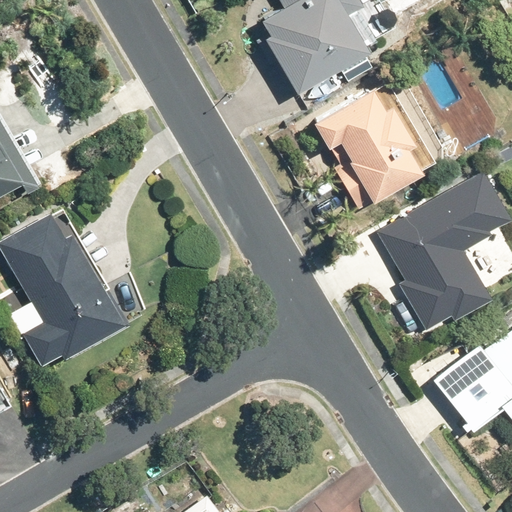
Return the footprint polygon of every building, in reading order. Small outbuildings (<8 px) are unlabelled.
[(281,0),(286,7),(264,20),(272,35),(264,40),(298,96),(346,71),(345,69),(371,54),(351,16),(365,8),(360,0),(281,0)] [(374,90),(315,126),(331,151),(333,150),(341,164),(334,168),(360,211),(373,203),(376,206),(427,176),(413,153),(419,149),(394,109),(389,112),(374,90)] [(0,122),(0,205),(35,185),(0,122)] [(480,166),(375,228),(404,276),(397,280),(425,327),(450,312),(453,317),(491,295),(462,248),(491,231),(488,227),(509,215),(480,166)] [(0,243),(0,244),(47,320),(26,333),(45,365),(65,353),(69,360),(117,330),(119,334),(133,326),(64,212),(56,217),(53,212),(0,243)] [(480,345),(433,382),(475,434),(505,411),(511,419),(511,328),(484,350),(480,345)] [(165,511),(252,511),(249,508),(243,511),(235,511),(222,494),(215,500),(199,479),(162,507),(165,511)]
